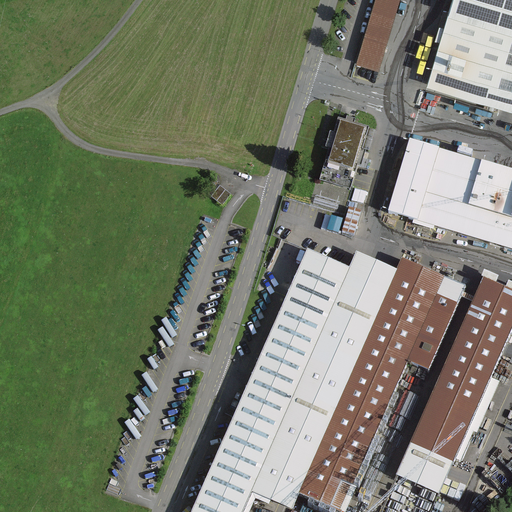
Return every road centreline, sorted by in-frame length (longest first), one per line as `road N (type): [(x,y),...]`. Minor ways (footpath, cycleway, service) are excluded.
road 1 (residential): [(331,0),(241,293),(160,511)]
road 2 (track): [(273,190),(208,164),(78,142),(43,97),(0,6)]
road 3 (unknown): [(396,99),(373,193),(378,227),(511,273)]
road 4 (track): [(139,0),(87,63),(43,97),(0,114)]
road 5 (unknown): [(396,99),(511,130)]
